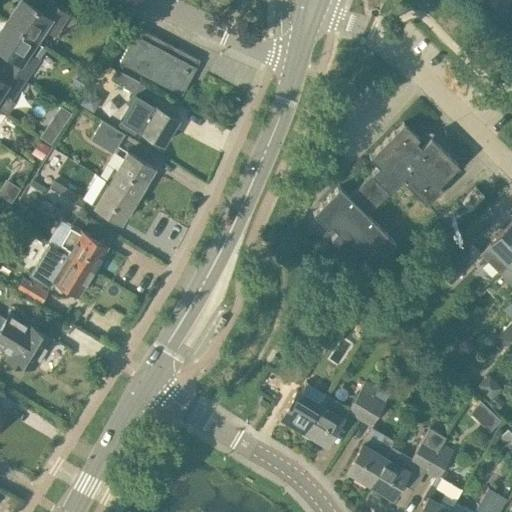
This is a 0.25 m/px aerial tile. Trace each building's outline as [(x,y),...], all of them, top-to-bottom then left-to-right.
[(48,1),(42,10),(26,0),(17,0),(5,19),(36,40),(44,28),(55,35),(68,14),(48,1)] [(36,40),(5,19),(0,26),(0,48),(10,56),(4,66),(25,81),(40,59),(39,58),(47,47),(36,40)] [(181,93),(199,59),(137,26),(119,61),(181,93)] [(25,81),(4,66),(0,71),(0,110),(3,112),(6,115),(15,102),(12,100),(25,81)] [(116,69),(110,79),(131,92),(138,80),(116,69)] [(79,73),(73,83),(81,88),(87,77),(79,73)] [(122,116),(118,123),(134,133),(137,127),(140,129),(162,143),(178,117),(155,103),(144,96),(140,94),(145,84),(144,83),(138,80),(131,92),(124,103),(129,106),(122,116)] [(89,90),(81,103),(93,110),(101,97),(89,90)] [(113,152),(125,133),(102,119),(90,138),(113,152)] [(424,141),(403,120),(369,154),(378,163),(370,172),(371,173),(349,195),(366,212),(388,190),(401,178),(425,202),(442,185),(438,181),(457,162),(430,135),(424,141)] [(47,123),(40,134),(50,141),(57,130),(47,123)] [(40,140),(32,152),(41,158),(49,146),(40,140)] [(127,149),(110,177),(138,193),(154,166),(127,149)] [(110,177),(94,204),(124,222),(140,195),(110,177)] [(85,199),(86,198),(83,197),(53,179),(45,192),(78,211),(85,199)] [(366,212),(349,195),(339,185),(313,211),(334,231),(330,235),(359,263),(373,249),(380,256),(395,241),(366,212)] [(476,186),(461,200),(470,209),(484,195),(476,186)] [(14,207),(13,209),(8,217),(21,225),(27,215),(24,212),(14,207)] [(499,272),(511,258),(511,220),(480,252),(486,258),(499,272)] [(57,247),(93,268),(107,244),(72,223),(57,247)] [(48,246),(32,272),(51,284),(54,278),(78,292),(93,268),(57,247),(49,241),(49,242),(48,246)] [(469,242),(453,258),(464,269),(464,268),(480,252),(469,242)] [(389,253),(376,266),(384,274),(397,261),(389,253)] [(511,284),(511,258),(499,272),(511,284)] [(16,288),(40,303),(48,291),(24,276),(19,284),(16,282),(13,286),(17,288),(16,288)] [(356,293),(346,307),(364,319),(374,304),(356,293)] [(511,318),(511,296),(501,307),(511,318)] [(0,345),(8,350),(4,357),(18,366),(22,359),(33,366),(44,347),(46,347),(49,343),(48,341),(51,336),(9,311),(5,317),(0,313),(0,345)] [(511,318),(496,335),(505,345),(511,338),(511,318)] [(301,384),(315,359),(302,351),(287,376),(301,384)] [(430,354),(424,364),(436,371),(442,361),(430,354)] [(487,375),(478,384),(491,397),(500,389),(487,375)] [(373,394),(361,386),(346,410),(359,418),(373,394)] [(298,389),(282,416),(289,421),(288,422),(302,431),(303,429),(319,402),(298,389)] [(303,429),(302,431),(316,439),(317,437),(327,443),(342,416),(346,410),(349,406),(326,392),(320,402),(319,402),(303,429)] [(359,418),(371,425),(384,401),(373,394),(359,418)] [(421,394),(417,403),(425,406),(429,397),(421,394)] [(497,394),(491,400),(497,407),(503,401),(497,394)] [(266,404),(269,399),(263,396),(260,401),(266,404)] [(499,420),(479,401),(468,412),(488,431),(499,420)] [(511,427),(508,423),(498,433),(508,443),(511,439),(511,427)] [(368,482),(367,484),(381,492),(382,491),(391,496),(400,480),(402,477),(415,485),(424,470),(441,442),(445,435),(429,426),(412,457),(391,444),(389,448),(384,456),(368,482)] [(362,442),(346,469),(355,474),(354,476),(367,484),(368,482),(384,456),(389,448),(377,441),(372,449),(362,442)] [(436,472),(439,474),(453,449),(441,442),(424,470),(434,475),(436,472)] [(425,497),(416,511),(447,511),(450,508),(455,500),(462,488),(439,474),(436,472),(434,475),(422,496),(425,497)] [(447,511),(497,511),(506,497),(488,486),(473,511),(455,500),(450,508),(447,511)]
